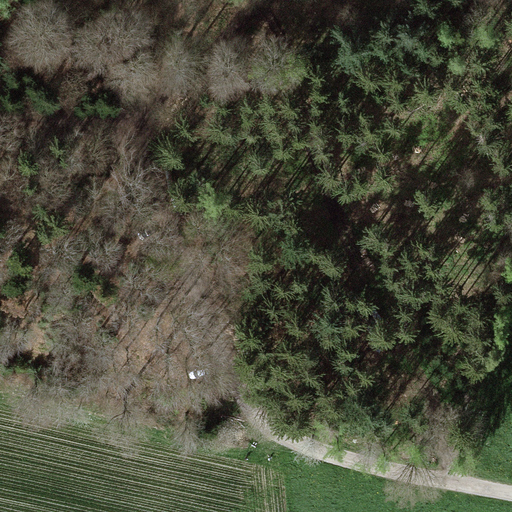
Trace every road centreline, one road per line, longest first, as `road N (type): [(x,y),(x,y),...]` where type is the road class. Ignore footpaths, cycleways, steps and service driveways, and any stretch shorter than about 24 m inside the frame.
road 1 (track): [(207,336),(140,118),(254,0)]
road 2 (track): [(207,336),(262,420),(422,469),(511,478)]
road 3 (track): [(140,118),(0,107)]
